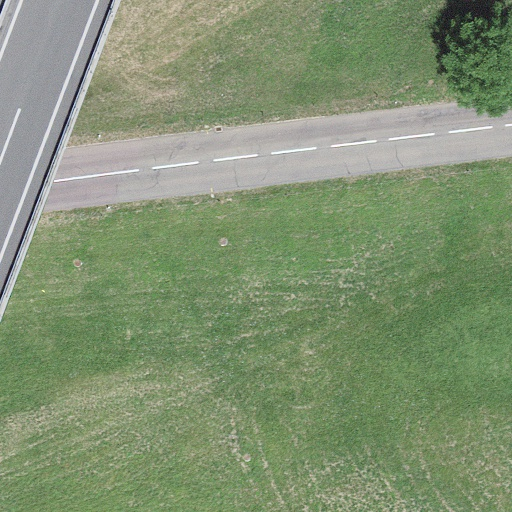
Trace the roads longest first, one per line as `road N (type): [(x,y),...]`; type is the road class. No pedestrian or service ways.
road 1 (tertiary): [(511,125),(0,183)]
road 2 (motorway): [(0,161),(60,0)]
